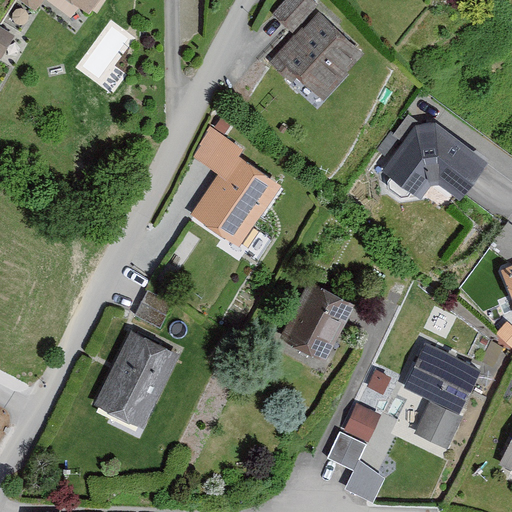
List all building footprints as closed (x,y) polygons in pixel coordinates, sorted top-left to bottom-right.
[(14,0),(34,15),(45,0),(61,0),(85,18),(98,0),(14,0)] [(314,7),(306,0),(287,0),(271,18),(289,34),(314,7)] [(362,57),(316,14),(268,67),(293,90),(300,82),(321,102),(362,57)] [(0,57),(9,40),(0,35),(0,57)] [(485,166),(434,126),(413,127),(380,169),(420,200),(434,183),(458,201),(485,166)] [(243,153),(210,133),(190,164),(216,179),(191,219),(243,251),(281,189),(237,162),(243,153)] [(487,250),(509,266),(501,270),(511,295),(511,231),(505,226),(487,250)] [(324,362),(352,304),(307,282),(279,341),(324,362)] [(147,292),(136,318),(159,329),(170,303),(147,292)] [(511,330),(506,325),(496,337),(511,349),(511,330)] [(179,356),(129,332),(93,404),(143,429),(179,356)] [(478,373),(425,346),(403,390),(430,404),(415,434),(446,450),(461,420),(455,418),(478,373)] [(511,432),(497,466),(511,472),(511,432)] [(328,460),(353,471),(364,445),(339,434),(328,460)]
